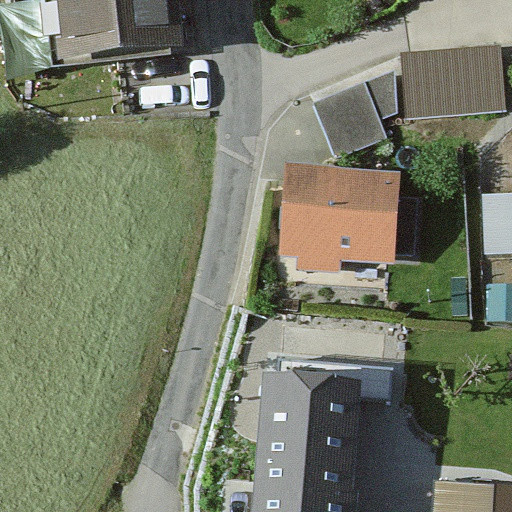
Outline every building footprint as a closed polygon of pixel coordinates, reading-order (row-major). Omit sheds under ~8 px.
[(184,0),(56,0),(63,55),(189,42),(184,0)] [(397,53),(398,73),(313,110),(337,162),(388,139),(384,130),(400,122),(466,120),(463,50),(397,53)] [(395,174),(285,167),(279,257),(390,264),(395,174)] [(486,258),(511,256),(511,199),(484,200),(486,258)] [(362,511),(369,405),(391,407),(393,366),(273,358),(272,382),(260,381),(252,511),(362,511)] [(489,511),(490,488),(435,488),(434,511),(489,511)]
